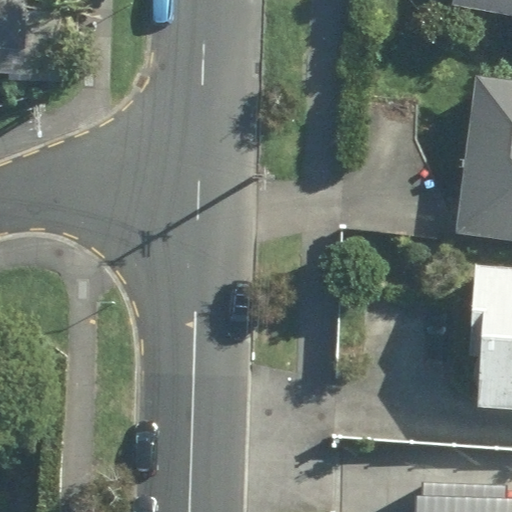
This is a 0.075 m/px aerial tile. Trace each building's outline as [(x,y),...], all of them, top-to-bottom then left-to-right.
[(0,0),(0,67),(19,70),(24,0),(0,0)] [(511,0),(446,0),(445,13),(511,22),(511,0)] [(511,80),(472,77),(456,236),(511,241),(511,80)] [(511,406),(511,269),(471,266),(465,357),(480,358),(477,404),(511,406)] [(511,511),(511,496),(418,492),(417,511),(511,511)]
